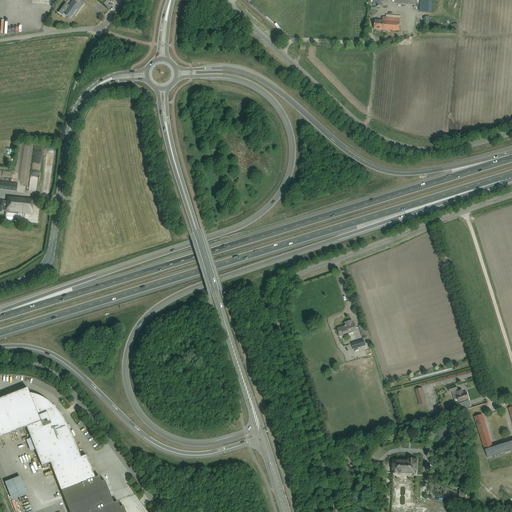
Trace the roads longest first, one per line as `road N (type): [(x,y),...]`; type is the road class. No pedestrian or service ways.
road 1 (motorway): [(258,427),(197,444),(152,426),(133,400),(127,369),(147,316),(222,275),(501,177)]
road 2 (motorway): [(511,158),(0,317)]
road 3 (motorway): [(0,332),(501,177)]
road 4 (motorway): [(176,77),(240,79),(277,105),(293,146),(280,195),(242,227),(0,317)]
road 5 (unclassified): [(337,511),(280,323),(282,294),(304,271),(434,221)]
road 6 (motorway): [(511,158),(383,171),(257,78),(175,68)]
road 7 (tertiary): [(258,427),(168,140)]
road 8 (motorway): [(0,347),(26,345),(57,356),(135,428),(174,451),(195,454),(261,438)]
road 9 (unclassified): [(279,52),(350,116),(395,143),(436,150),(511,132)]
road 10 (tertiary): [(0,289),(47,264),(75,109),(105,81)]
road 11 (unclassified): [(0,363),(54,374),(162,511)]
road 12 (unclassified): [(480,375),(434,221)]
road 13 (unknown): [(0,383),(52,394),(110,472)]
road 14 (unknown): [(467,209),(511,351)]
road 15 (unclassified): [(0,41),(100,29),(123,0)]
road 16 (unknown): [(0,456),(8,471),(57,495),(110,472)]
